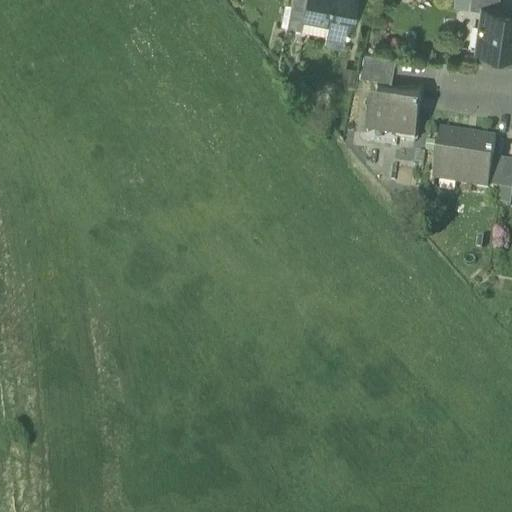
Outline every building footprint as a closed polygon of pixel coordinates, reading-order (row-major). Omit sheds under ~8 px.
[(290,0),(286,24),(300,27),(303,16),(302,16),(305,0),(290,0)] [(348,24),(351,25),(355,0),(305,0),(302,16),(303,16),(328,20),(348,24)] [(482,7),(496,9),(497,0),(469,0),(469,6),(482,8),(482,7)] [(477,46),(511,51),(511,11),(496,9),(482,7),(482,8),(477,46)] [(346,36),(348,24),(328,20),(326,32),(346,36)] [(358,73),(389,78),(393,54),(362,50),(358,73)] [(341,64),(340,83),(356,84),(356,64),(341,64)] [(397,141),(416,144),(423,93),(396,89),(396,85),(376,82),(369,132),(398,136),(397,141)] [(398,136),(369,132),(368,137),(397,141),(398,136)] [(469,178),(467,189),(489,193),(490,191),(494,163),(497,145),(441,137),(434,184),(436,185),(438,173),(469,178)] [(490,191),(501,193),(506,165),(494,163),(490,191)] [(511,165),(506,165),(501,193),(511,194),(511,165)] [(438,173),(436,185),(467,189),(469,178),(438,173)]
